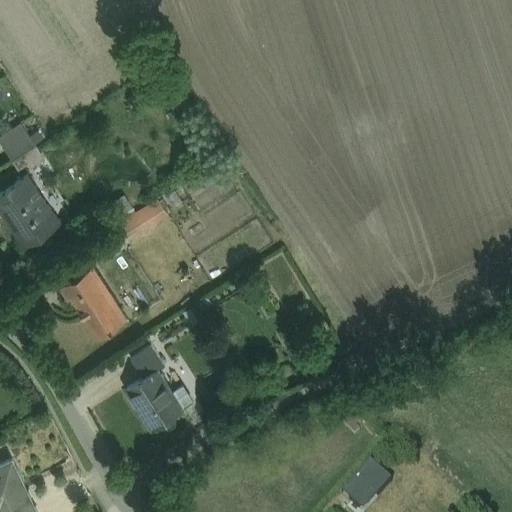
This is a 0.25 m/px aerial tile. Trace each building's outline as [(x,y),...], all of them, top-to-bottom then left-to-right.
[(0,55),(0,75),(15,64),(6,51),(0,55)] [(18,131),(31,170),(59,161),(46,121),(18,131)] [(0,219),(16,245),(58,219),(26,167),(0,182),(0,219)] [(134,219),(150,213),(142,195),(127,201),(134,219)] [(175,198),(136,217),(145,236),(184,217),(175,198)] [(94,339),(125,319),(92,266),(60,286),(94,339)] [(152,432),(185,410),(169,386),(179,379),(167,361),(124,389),(152,432)] [(0,511),(40,511),(10,451),(0,456),(0,511)] [(380,474),(367,485),(375,494),(388,483),(380,474)]
